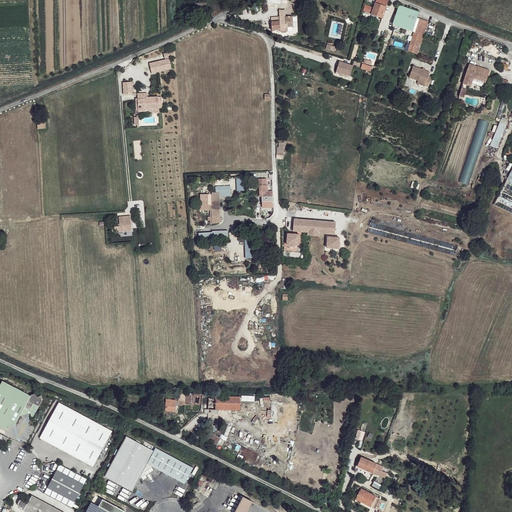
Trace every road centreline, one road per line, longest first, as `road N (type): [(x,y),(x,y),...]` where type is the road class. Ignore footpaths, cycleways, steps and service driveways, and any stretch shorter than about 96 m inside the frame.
road 1 (track): [(0,350),(59,373),(142,386),(115,60)]
road 2 (residential): [(0,360),(322,511)]
road 3 (track): [(405,385),(142,386)]
